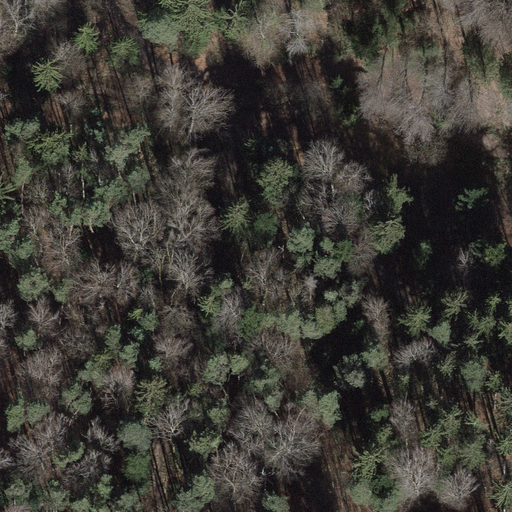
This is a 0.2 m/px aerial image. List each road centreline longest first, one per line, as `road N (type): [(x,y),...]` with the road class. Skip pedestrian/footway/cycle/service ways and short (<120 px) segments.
road 1 (track): [(234,140),(311,189),(354,248),(511,399)]
road 2 (track): [(113,0),(124,32),(234,140)]
